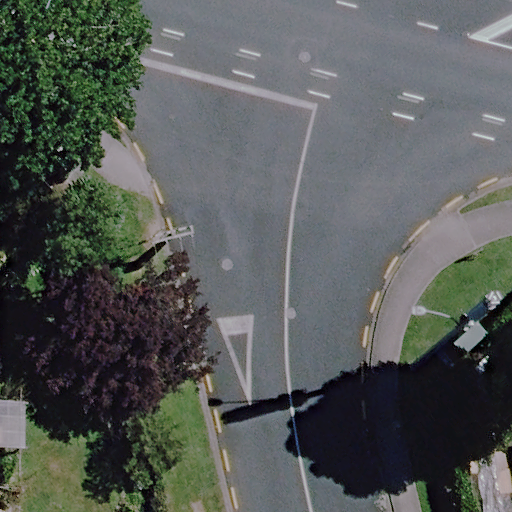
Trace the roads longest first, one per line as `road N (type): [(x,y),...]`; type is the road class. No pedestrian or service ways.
road 1 (residential): [(310,511),(287,365),(290,225),(340,4)]
road 2 (secondary): [(511,27),(340,4)]
